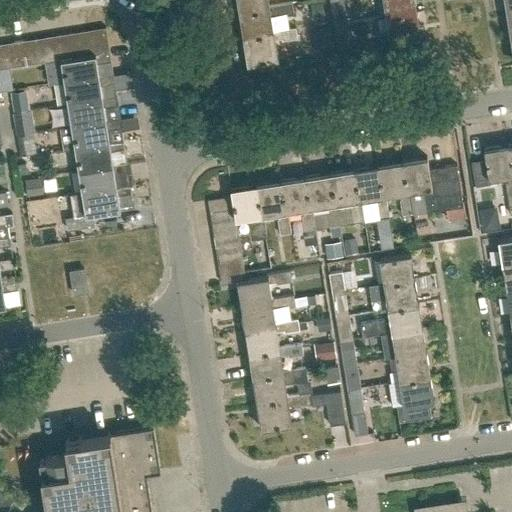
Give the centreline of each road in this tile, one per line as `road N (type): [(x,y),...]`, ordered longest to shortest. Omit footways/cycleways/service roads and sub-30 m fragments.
road 1 (unclassified): [(166,157),(511,100)]
road 2 (residential): [(219,486),(511,440)]
road 3 (residential): [(189,309),(0,339)]
road 4 (unclassified): [(219,486),(189,309)]
road 5 (unclassified): [(166,157),(146,24),(132,0)]
road 6 (unclassified): [(189,309),(166,157)]
